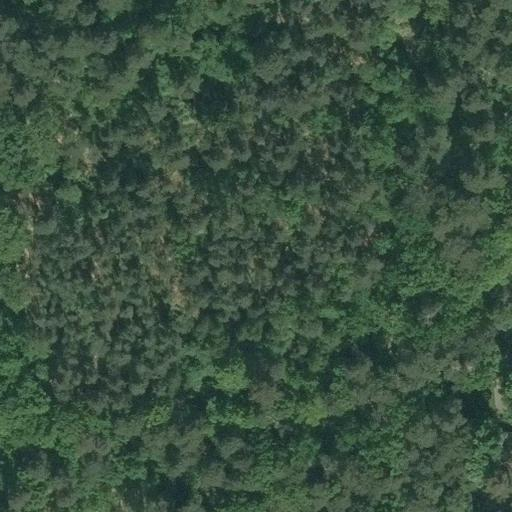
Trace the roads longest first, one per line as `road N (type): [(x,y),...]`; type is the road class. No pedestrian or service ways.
road 1 (track): [(431,0),(400,118),(394,395)]
road 2 (track): [(394,395),(215,428),(0,435)]
